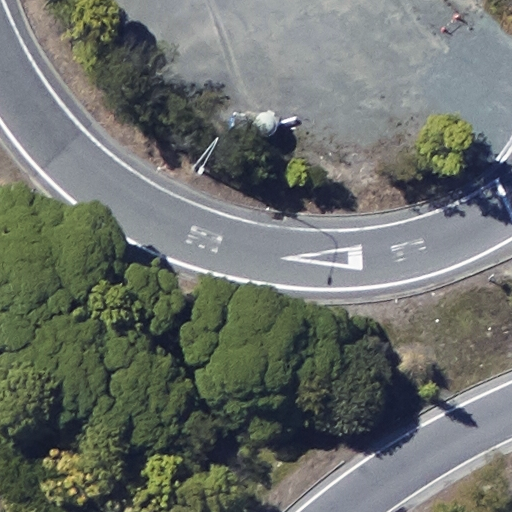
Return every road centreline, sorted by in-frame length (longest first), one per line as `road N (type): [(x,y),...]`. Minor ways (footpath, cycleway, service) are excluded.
road 1 (trunk): [(0,62),(37,130),(118,207),(197,245),(309,262),(424,247),(511,215)]
road 2 (trunk): [(511,404),(443,435),(341,511)]
